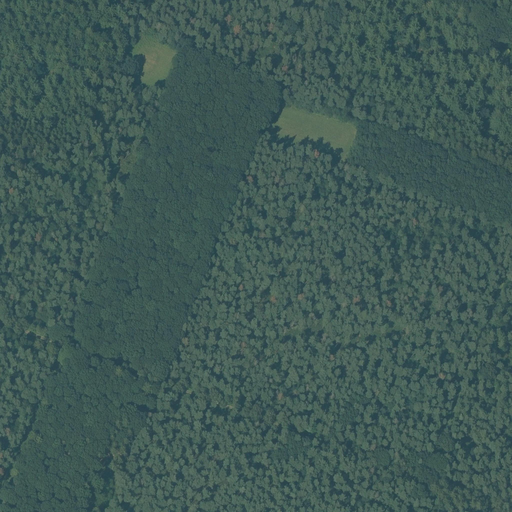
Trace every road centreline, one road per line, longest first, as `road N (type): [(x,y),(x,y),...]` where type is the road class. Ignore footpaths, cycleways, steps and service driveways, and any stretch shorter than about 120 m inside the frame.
road 1 (track): [(422,481),(63,348)]
road 2 (track): [(63,348),(204,0)]
road 3 (track): [(422,481),(511,256)]
